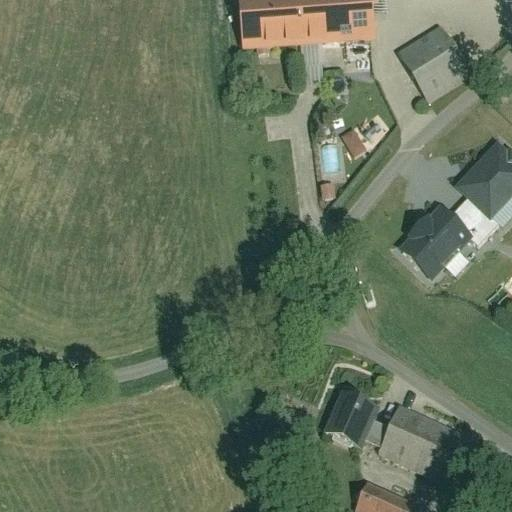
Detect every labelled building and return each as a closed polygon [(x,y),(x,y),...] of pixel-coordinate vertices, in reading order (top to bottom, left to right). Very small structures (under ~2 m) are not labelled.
[(376,0),(245,0),(247,48),(378,44),(376,0)] [(436,27),(391,61),(422,103),(468,69),(436,27)] [(511,160),(499,149),(459,191),(490,221),(511,198),(511,160)] [(471,240),(444,212),(402,254),(429,281),(471,240)] [(349,397),(330,442),(365,456),(383,411),(349,397)] [(399,410),(376,462),(451,495),(475,443),(399,410)] [(376,477),(356,511),(422,511),(427,505),(376,477)]
